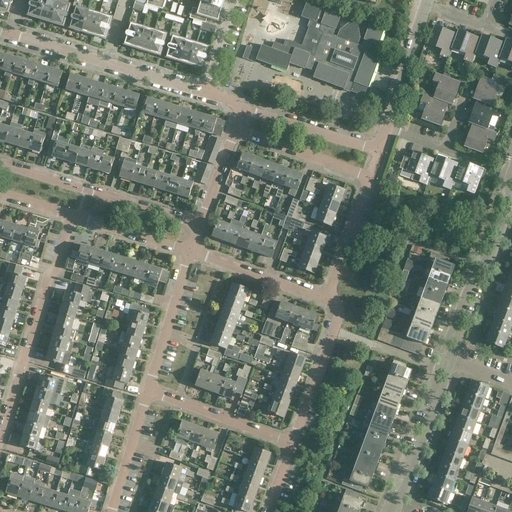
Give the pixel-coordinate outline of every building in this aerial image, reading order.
[(0,0),(0,9),(7,12),(10,4),(11,4),(11,3),(12,3),(12,2),(12,1),(11,0),(0,0)] [(29,3),(29,4),(29,5),(29,6),(30,7),(27,15),(39,19),(44,0),(31,0),(31,2),(30,2),(30,3),(29,3)] [(53,0),(44,0),(39,19),(43,20),(43,22),(49,23),(49,22),(51,22),(57,1),(53,0)] [(149,5),(157,8),(162,9),(165,0),(147,0),(146,4),(149,5)] [(223,0),(200,0),(200,2),(221,9),(223,0)] [(268,0),(256,0),(250,17),(261,21),(268,0)] [(281,0),(277,11),(294,17),(301,0),(300,0),(287,0),(287,2),(283,0),(281,0)] [(57,1),(51,22),(63,26),(65,18),(66,18),(66,17),(67,17),(68,16),(68,15),(68,14),(67,14),(67,13),(69,5),(57,1)] [(261,45),(256,60),(286,71),(289,63),(304,69),(305,68),(315,72),(313,78),(343,89),(347,79),(354,81),(350,92),(364,97),(367,87),(368,88),(379,57),(373,55),(377,45),(378,45),(384,29),(369,24),(363,40),(364,40),(362,46),(357,44),(360,38),(357,22),(351,20),(339,30),(337,37),(332,35),(335,29),(341,14),(326,8),(326,9),(321,8),(321,7),(306,1),(301,17),(309,20),(307,27),(309,28),(307,34),(305,35),(301,46),(285,40),(283,46),(273,42),(271,49),(261,45)] [(217,21),(221,9),(200,2),(198,9),(192,7),(189,18),(193,19),(202,22),(205,23),(207,17),(217,21)] [(70,28),(81,31),(88,10),(76,7),(73,15),(72,15),(72,16),(71,16),(71,17),(71,18),(71,19),(72,19),(72,20),(70,28)] [(92,34),(93,35),(99,14),(88,10),(81,31),(86,33),(85,34),(91,36),(92,34)] [(105,38),(107,30),(108,30),(109,30),(110,29),(110,28),(110,27),(110,26),(109,26),(111,18),(99,14),(93,35),(105,38)] [(201,26),(200,29),(214,33),(216,26),(205,23),(202,22),(201,26)] [(136,48),(142,27),(130,23),(128,31),(127,32),(126,32),(126,33),(125,33),(125,34),(125,35),(126,35),(126,36),(127,36),(124,44),(136,48)] [(448,59),(451,49),(454,41),(456,36),(457,34),(442,28),(441,29),(433,26),(427,44),(441,50),(439,56),(448,59)] [(154,30),(142,27),(136,48),(140,49),(140,51),(146,53),(146,51),(148,51),(154,30)] [(166,34),(154,30),(148,51),(159,55),(162,47),(163,47),(164,46),(165,45),(165,44),(164,44),(164,43),(163,42),(166,34)] [(475,54),(478,46),(481,38),(466,33),(463,39),(456,36),(454,41),(451,49),(465,54),(463,60),(471,63),(475,54)] [(178,61),(184,40),(172,36),(170,44),(169,44),(168,45),(168,46),(167,46),(167,47),(168,48),(168,49),(169,49),(166,57),(178,61)] [(499,58),(502,50),(504,46),(505,43),(490,37),(486,48),(478,46),(475,54),(489,59),(487,65),(495,68),(499,58)] [(188,64),(190,64),(196,43),(184,40),(178,61),(182,62),(182,64),(188,65),(188,64)] [(196,43),(190,64),(201,68),(204,60),(205,60),(206,59),(206,58),(207,58),(207,57),(206,56),(206,55),(205,55),(208,47),(196,43)] [(499,58),(511,62),(511,65),(511,69),(511,45),(511,48),(504,46),(502,50),(499,58)] [(247,46),(242,58),(247,60),(252,47),(247,46)] [(4,54),(0,68),(0,69),(5,71),(4,76),(10,78),(11,73),(16,58),(4,54)] [(16,58),(11,73),(23,77),(27,61),(16,58)] [(23,77),(29,78),(27,84),(33,86),(34,80),(39,65),(27,61),(23,77)] [(39,65),(34,80),(46,83),(50,68),(39,65)] [(62,72),(50,68),(46,83),(58,87),(62,72)] [(441,100),(444,93),(455,97),(460,82),(435,73),(432,81),(438,83),(433,97),(433,98),(441,100)] [(65,89),(77,93),(82,78),(70,74),(65,89)] [(472,99),(476,100),(476,99),(484,102),(484,103),(492,105),(497,91),(503,93),(506,85),(481,76),(472,99)] [(88,96),(93,81),(82,78),(77,93),(88,96)] [(88,96),(87,103),(98,106),(100,100),(105,85),(93,81),(88,96)] [(100,100),(106,102),(105,108),(110,109),(111,103),(116,88),(105,85),(100,100)] [(123,107),(128,92),(116,88),(111,103),(123,107)] [(139,95),(128,92),(123,107),(135,110),(139,95)] [(421,119),(429,122),(440,126),(443,118),(448,103),(441,100),(433,98),(433,97),(423,94),(420,102),(426,104),(421,119)] [(147,98),(142,113),(154,116),(159,101),(147,98)] [(474,124),(479,126),(487,129),(492,115),(498,117),(502,109),(492,105),(484,103),(484,102),(476,99),(476,100),(471,115),(477,117),(474,124)] [(166,120),(170,105),(159,101),(154,116),(166,120)] [(166,120),(164,126),(175,129),(177,123),(182,108),(170,105),(166,120)] [(182,108),(177,123),(189,127),(194,112),(182,108)] [(189,127),(196,129),(196,131),(195,132),(195,133),(196,134),(197,135),(198,135),(199,136),(201,130),(205,115),(194,112),(189,127)] [(212,134),(221,136),(222,131),(222,130),(224,122),(216,119),(205,115),(201,130),(212,134)] [(46,128),(52,130),(56,118),(50,116),(46,128)] [(54,130),(60,132),(64,120),(58,118),(54,130)] [(16,146),(21,131),(22,127),(11,123),(9,127),(5,142),(16,146)] [(497,133),(487,129),(479,126),(474,124),(472,123),(463,146),(482,154),(488,139),(494,141),(497,133)] [(0,140),(5,142),(9,127),(0,124),(0,140)] [(89,129),(87,135),(95,137),(97,131),(89,129)] [(32,134),(28,149),(40,153),(44,140),(46,134),(33,130),(32,134)] [(28,149),(32,134),(21,131),(16,146),(28,149)] [(222,141),(210,136),(208,143),(220,147),(222,141)] [(63,160),(68,145),(69,141),(58,137),(56,141),(51,156),(63,160)] [(120,137),(116,149),(122,151),(125,139),(120,137)] [(128,152),(130,145),(131,141),(125,139),(122,151),(128,152)] [(131,141),(130,145),(133,146),(136,150),(139,151),(142,144),(131,141)] [(217,152),(220,147),(208,143),(206,148),(217,152)] [(63,160),(74,163),(79,148),(68,145),(63,160)] [(97,170),(102,155),(103,151),(92,147),(91,152),(86,167),(97,170)] [(74,163),(86,167),(91,152),(79,148),(74,163)] [(215,158),(217,152),(206,148),(203,154),(215,158)] [(431,175),(433,167),(436,160),(421,154),(413,152),(411,155),(405,153),(399,168),(413,173),(410,179),(427,185),(430,175),(431,175)] [(249,173),(254,157),(242,153),(237,168),(249,173)] [(203,154),(201,160),(213,164),(215,158),(203,154)] [(102,155),(97,170),(109,174),(114,159),(102,155)] [(266,162),(254,157),(249,173),(261,177),(266,162)] [(127,158),(124,160),(119,177),(130,180),(135,165),(136,161),(127,158)] [(433,167),(431,175),(444,180),(442,187),(450,190),(454,180),(455,180),(458,172),(457,172),(459,167),(460,164),(445,159),(441,170),(433,167)] [(210,172),(212,167),(200,162),(198,168),(210,172)] [(278,166),(266,162),(261,177),(272,181),(278,166)] [(458,172),(455,180),(468,185),(466,191),(474,194),(484,169),(469,163),(466,170),(459,167),(457,172),(458,172)] [(142,184),(147,169),(135,165),(130,180),(142,184)] [(290,171),(278,166),(272,181),(284,186),(290,171)] [(208,178),(210,172),(198,168),(196,174),(208,178)] [(153,187),(158,172),(147,169),(142,184),(153,187)] [(290,171),(284,186),(291,188),(288,195),(294,197),(296,190),(302,175),(290,171)] [(165,191),(169,176),(158,172),(153,187),(165,191)] [(193,180),(205,185),(208,178),(196,174),(193,180)] [(176,194),(181,179),(169,176),(165,191),(176,194)] [(313,188),(316,181),(310,178),(306,190),(318,195),(320,190),(313,188)] [(176,194),(188,198),(193,183),(181,179),(176,194)] [(324,197),(339,202),(344,190),(329,185),(324,197)] [(228,193),(239,197),(241,191),(230,187),(228,193)] [(226,196),(224,202),(236,206),(238,200),(226,196)] [(314,202),(313,206),(320,208),(335,214),(339,202),(324,197),(322,204),(314,201),(314,202)] [(292,205),(287,216),(293,219),(298,207),(292,205)] [(298,207),(293,219),(305,223),(308,217),(300,214),(303,209),(298,207)] [(335,214),(320,208),(315,220),(330,226),(335,214)] [(287,216),(283,228),(289,230),(293,219),(287,216)] [(293,219),(289,230),(294,232),(296,226),(303,229),(305,223),(293,219)] [(224,240),(236,245),(241,230),(243,224),(239,222),(232,220),(231,220),(229,225),(224,240)] [(229,225),(217,221),(212,236),(224,240),(229,225)] [(0,236),(11,240),(16,225),(4,222),(0,236)] [(23,244),(27,229),(16,225),(11,240),(23,244)] [(259,253),(265,238),(269,226),(265,225),(261,237),(253,234),(247,249),(259,253)] [(28,226),(27,229),(23,244),(35,247),(39,232),(35,231),(36,228),(28,226)] [(247,249),(253,234),(241,230),(236,245),(247,249)] [(305,230),(303,235),(309,237),(307,244),(322,249),(326,237),(311,232),(305,230)] [(271,258),(277,243),(265,238),(259,253),(271,258)] [(318,261),(322,249),(307,244),(303,256),(318,261)] [(88,263),(93,248),(81,245),(76,260),(88,263)] [(99,267),(104,252),(93,248),(88,263),(99,267)] [(280,260),(286,262),(288,255),(295,257),(296,253),(284,249),(280,260)] [(111,270),(116,255),(104,252),(99,267),(111,270)] [(431,252),(426,267),(451,276),(454,266),(448,263),(449,259),(431,252)] [(122,274),(127,259),(116,255),(111,270),(122,274)] [(318,261),(303,256),(298,268),(313,273),(318,261)] [(17,263),(29,266),(31,261),(19,257),(17,263)] [(134,277),(139,262),(127,259),(122,274),(134,277)] [(407,260),(403,269),(412,272),(415,263),(407,260)] [(134,277),(141,279),(140,283),(144,284),(150,266),(139,262),(134,277)] [(10,263),(3,284),(7,285),(23,289),(26,278),(20,276),(22,267),(10,263)] [(150,266),(144,284),(156,288),(158,281),(166,284),(171,270),(162,267),(162,269),(150,266)] [(447,286),(451,276),(426,267),(422,277),(447,286)] [(82,282),(84,277),(72,273),(70,279),(82,282)] [(443,295),(447,286),(422,277),(419,286),(424,288),(443,295)] [(398,283),(396,288),(404,291),(406,286),(398,283)] [(66,290),(63,302),(78,306),(80,300),(85,302),(90,287),(77,284),(74,292),(66,290)] [(228,296),(243,301),(248,290),(232,284),(228,296)] [(511,285),(507,284),(506,288),(504,287),(501,295),(503,295),(511,298),(511,285)] [(19,301),(23,289),(7,285),(4,296),(19,301)] [(440,305),(443,295),(424,288),(421,298),(440,305)] [(153,298),(141,294),(140,300),(151,304),(153,298)] [(0,295),(0,307),(0,308),(16,312),(19,301),(4,296),(0,295)] [(511,298),(503,295),(502,300),(500,299),(497,306),(499,307),(511,311),(511,298)] [(228,296),(224,308),(239,314),(243,301),(228,296)] [(260,307),(266,310),(270,298),(264,296),(260,307)] [(417,308),(436,315),(440,305),(421,298),(417,308)] [(59,313),(74,318),(78,306),(63,302),(59,313)] [(273,303),(269,314),(287,321),(293,306),(281,302),(280,306),(273,303)] [(130,322),(145,327),(149,315),(143,313),(145,307),(131,303),(126,321),(130,322)] [(300,326),(305,311),(294,306),(288,322),(300,326)] [(511,311),(499,307),(497,311),(496,311),(493,318),(495,319),(511,325),(511,323),(511,311)] [(0,320),(12,324),(16,312),(0,308),(0,309),(0,320)] [(242,323),(236,321),(239,314),(224,308),(219,320),(234,326),(246,330),(248,326),(241,323),(242,323)] [(433,325),(436,315),(417,308),(413,318),(433,325)] [(388,310),(386,316),(394,319),(396,313),(388,310)] [(317,315),(305,311),(300,326),(311,330),(317,315)] [(56,325),(71,329),(74,318),(59,313),(56,325)] [(429,335),(433,325),(413,318),(410,327),(429,335)] [(385,319),(381,328),(387,330),(389,331),(392,322),(385,319)] [(495,319),(493,323),(491,322),(489,330),(490,330),(507,336),(511,325),(495,319)] [(12,324),(0,320),(0,332),(9,335),(12,324)] [(219,320),(215,332),(230,337),(234,326),(219,320)] [(266,321),(263,329),(273,333),(276,325),(266,321)] [(141,338),(145,327),(130,322),(126,333),(141,338)] [(52,336),(68,341),(72,342),(76,331),(71,329),(56,325),(52,336)] [(429,335),(410,327),(406,337),(410,339),(416,341),(422,343),(425,345),(429,335)] [(383,342),(387,330),(381,328),(377,340),(383,342)] [(389,344),(393,332),(389,331),(387,330),(383,342),(389,344)] [(490,330),(489,335),(487,334),(484,341),(486,342),(503,348),(507,336),(490,330)] [(0,345),(5,347),(9,335),(0,332),(0,345)] [(119,344),(123,345),(138,350),(141,338),(126,333),(122,332),(119,344)] [(215,332),(211,343),(226,349),(231,351),(233,347),(227,344),(230,337),(215,332)] [(399,335),(393,332),(389,344),(395,346),(399,335)] [(291,346),(304,351),(307,341),(299,338),(300,336),(296,334),(291,346)] [(405,337),(399,335),(395,346),(400,348),(405,337)] [(52,336),(49,348),(64,352),(70,354),(73,342),(72,342),(68,341),(52,336)] [(261,337),(259,343),(271,347),(273,341),(261,337)] [(410,339),(406,337),(405,337),(400,348),(406,350),(410,339)] [(416,341),(410,339),(406,350),(412,352),(416,341)] [(412,352),(417,354),(422,343),(416,341),(412,352)] [(119,356),(134,361),(138,350),(123,345),(119,356)] [(49,348),(45,359),(57,363),(55,370),(71,375),(73,367),(61,364),(64,352),(49,348)] [(206,356),(214,358),(211,365),(216,366),(220,354),(209,349),(206,356)] [(250,364),(253,358),(240,353),(238,360),(250,364)] [(290,353),(286,365),(301,370),(305,359),(290,353)] [(256,354),(254,359),(269,364),(270,359),(256,354)] [(116,368),(131,372),(134,361),(119,356),(116,368)] [(405,368),(407,364),(394,359),(389,373),(408,380),(412,370),(405,368)] [(239,369),(236,375),(246,379),(250,367),(244,365),(243,370),(239,369)] [(286,365),(281,377),(296,382),(301,370),(286,365)] [(106,378),(127,384),(131,372),(116,368),(110,366),(106,378)] [(201,370),(195,385),(207,390),(212,375),(201,370)] [(385,383),(404,390),(408,380),(389,373),(385,383)] [(218,394),(224,379),(212,375),(207,390),(218,394)] [(52,392),(56,378),(49,376),(48,379),(40,376),(37,388),(52,392)] [(281,377),(277,389),(292,394),(296,382),(281,377)] [(231,399),(237,383),(224,379),(218,394),(231,399)] [(468,385),(466,392),(467,393),(484,399),(488,387),(472,381),(470,385),(468,385)] [(401,400),(404,390),(385,383),(381,393),(401,400)] [(52,392),(37,388),(33,399),(49,404),(52,392)] [(119,413),(122,401),(119,400),(121,395),(103,389),(102,395),(103,396),(100,407),(104,408),(119,413)] [(277,389),(273,401),(288,406),(292,394),(277,389)] [(251,393),(245,391),(241,402),(247,405),(251,393)] [(499,404),(501,405),(505,406),(509,395),(503,392),(499,404)] [(86,402),(88,395),(82,393),(79,401),(86,402)] [(378,403),(397,410),(401,400),(381,393),(378,403)] [(464,397),(461,404),(463,404),(480,410),(485,412),(486,407),(482,406),(484,399),(467,393),(466,397),(464,397)] [(49,404),(33,399),(30,411),(45,415),(49,404)] [(273,401),(268,413),(283,418),(288,406),(273,401)] [(374,413),(393,420),(397,410),(378,403),(374,413)] [(460,408),(457,415),(459,416),(476,422),(480,410),(463,404),(461,409),(460,408)] [(104,408),(100,420),(115,424),(119,413),(104,408)] [(27,422),(42,427),(46,428),(49,417),(45,415),(30,411),(27,422)] [(371,422),(390,429),(393,420),(374,413),(371,422)] [(455,420),(453,427),(454,428),(455,427),(471,433),(476,422),(459,416),(457,420),(455,420)] [(95,418),(92,430),(97,431),(112,436),(115,424),(100,420),(95,418)] [(185,449),(188,440),(194,425),(182,421),(176,438),(176,439),(176,440),(176,441),(177,442),(178,442),(182,444),(181,447),(185,449)] [(42,427),(27,422),(23,434),(38,438),(42,427)] [(367,432),(386,439),(390,429),(371,422),(367,432)] [(200,445),(206,430),(194,425),(188,440),(200,445)] [(451,431),(448,439),(450,439),(467,445),(471,433),(455,427),(454,428),(453,432),(451,431)] [(200,445),(212,449),(218,434),(206,430),(200,445)] [(108,447),(112,436),(97,431),(93,443),(108,447)] [(363,442),(383,449),(386,439),(367,432),(363,442)] [(23,434),(20,446),(39,451),(42,439),(38,438),(23,434)] [(228,438),(224,450),(230,452),(234,440),(228,438)] [(72,449),(74,441),(68,439),(66,447),(72,449)] [(447,443),(444,450),(446,451),(463,457),(467,445),(450,439),(449,444),(447,443)] [(360,452),(379,459),(383,449),(363,442),(360,452)] [(105,459),(108,447),(93,443),(90,454),(105,459)] [(495,443),(491,454),(496,456),(500,445),(499,444),(495,443)] [(57,444),(55,453),(61,455),(64,446),(57,444)] [(502,458),(506,447),(500,445),(496,456),(502,458)] [(181,461),(185,449),(181,447),(179,454),(171,451),(169,457),(181,461)] [(507,460),(511,449),(506,447),(502,458),(507,460)] [(266,465),(270,453),(255,448),(251,460),(266,465)] [(443,455),(440,462),(442,463),(442,462),(458,469),(463,457),(446,451),(444,455),(443,455)] [(375,469),(379,459),(360,452),(356,461),(375,469)] [(86,453),(79,473),(92,477),(95,468),(101,470),(105,459),(90,454),(86,453)] [(45,462),(57,466),(60,457),(48,454),(45,462)] [(208,463),(206,469),(213,471),(217,459),(207,455),(204,462),(208,463)] [(21,458),(19,464),(23,465),(26,466),(28,460),(24,459),(21,458)] [(251,460),(246,472),(261,477),(266,465),(251,460)] [(372,478),(375,469),(356,461),(353,471),(372,478)] [(438,466),(436,474),(437,474),(454,480),(458,469),(442,462),(442,463),(440,467),(438,466)] [(167,463),(162,475),(177,480),(180,473),(185,474),(187,470),(182,468),(167,463)] [(40,464),(38,470),(45,472),(49,473),(51,467),(47,466),(40,464)] [(196,475),(208,479),(211,473),(198,469),(196,475)] [(329,471),(326,479),(334,482),(337,475),(329,471)] [(363,486),(368,488),(372,478),(353,471),(349,480),(344,478),(341,484),(361,492),(363,486)] [(246,472),(242,484),(257,489),(261,477),(246,472)] [(10,478),(5,493),(17,497),(22,482),(23,477),(11,473),(10,478)] [(434,478),(431,485),(433,486),(450,492),(454,480),(437,474),(436,479),(434,478)] [(177,480),(162,475),(158,487),(173,492),(177,480)] [(83,487),(82,491),(85,492),(86,488),(95,490),(97,481),(86,478),(83,487)] [(46,484),(34,481),(33,485),(29,500),(40,504),(45,488),(46,484)] [(17,497),(29,500),(33,485),(22,482),(17,497)] [(242,484),(238,495),(253,501),(257,489),(242,484)] [(429,498),(445,504),(450,492),(433,486),(431,490),(430,490),(427,497),(429,498)] [(173,492),(158,487),(153,498),(169,504),(173,492)] [(40,504),(51,507),(56,492),(45,488),(40,504)] [(340,505),(359,511),(363,502),(358,500),(360,494),(346,489),(340,505)] [(51,507),(63,511),(68,495),(56,492),(51,507)] [(75,511),(79,499),(68,495),(63,511),(67,511),(75,511)] [(86,497),(80,495),(79,499),(75,511),(87,511),(91,502),(85,501),(86,497)] [(238,495),(233,507),(246,511),(248,511),(253,501),(238,495)] [(201,502),(213,507),(215,500),(203,496),(201,502)] [(480,500),(472,498),(466,511),(479,511),(484,502),(485,499),(481,497),(480,500)] [(153,498),(149,510),(154,511),(165,511),(169,504),(153,498)] [(479,511),(493,511),(495,506),(484,502),(479,511)]
